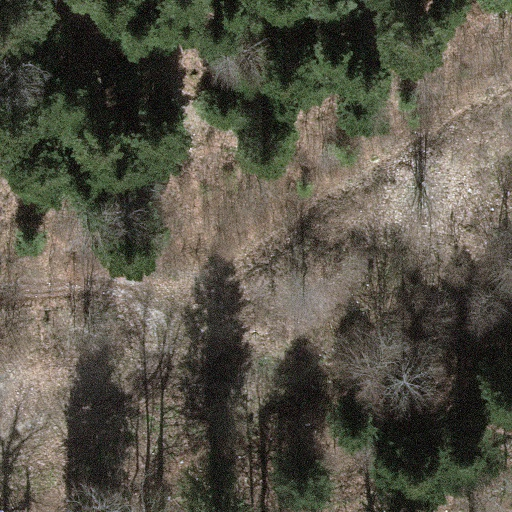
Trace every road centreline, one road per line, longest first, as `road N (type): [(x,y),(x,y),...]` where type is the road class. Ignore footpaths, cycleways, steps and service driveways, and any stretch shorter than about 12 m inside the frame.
road 1 (track): [(511,88),(356,179),(212,292)]
road 2 (track): [(212,292),(183,359),(118,419),(0,460)]
road 3 (track): [(0,290),(125,281),(212,292)]
